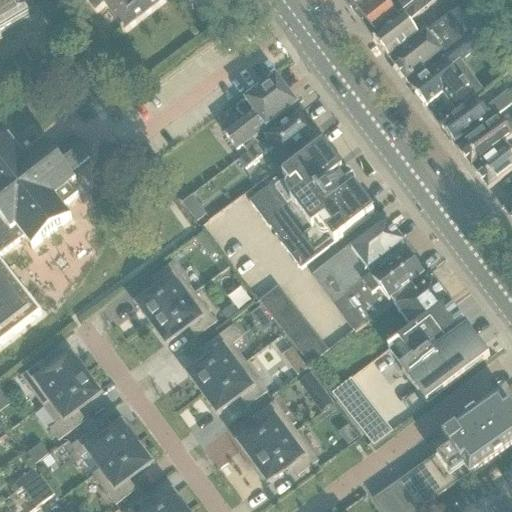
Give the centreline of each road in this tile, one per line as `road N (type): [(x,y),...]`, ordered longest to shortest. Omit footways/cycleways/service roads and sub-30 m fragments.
road 1 (tertiary): [(511,302),(307,33)]
road 2 (unclassified): [(511,252),(349,40),(307,33)]
road 3 (residential): [(511,359),(312,511)]
road 4 (residential): [(82,324),(221,511)]
